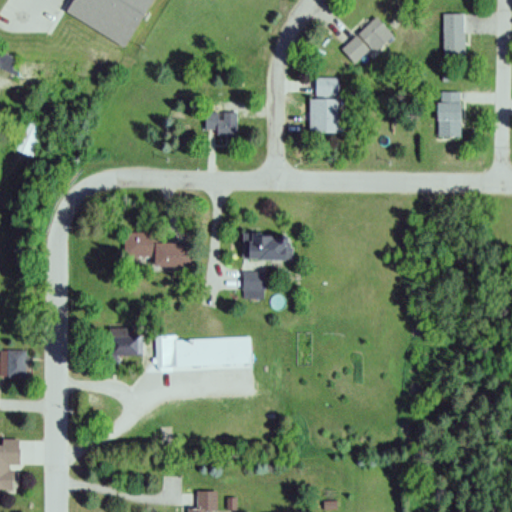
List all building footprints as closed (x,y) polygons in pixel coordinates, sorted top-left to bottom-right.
[(68,0),(61,11),(118,48),(148,0),(68,0)] [(464,13),(442,13),(442,57),(464,57),(464,13)] [(375,53),(393,35),(375,17),(341,50),(355,64),(370,49),(375,53)] [(15,63),(0,51),(0,50),(0,67),(7,73),(15,63)] [(90,86),(90,63),(17,63),(17,86),(90,86)] [(309,98),(308,133),(338,133),(339,78),(314,77),(314,98),(309,98)] [(436,137),(459,137),(459,92),(436,92),(436,137)] [(204,133),(236,133),(236,112),(204,112),(204,133)] [(10,149),(34,158),(47,127),(23,117),(10,149)] [(153,266),(191,266),(192,242),(153,242),(153,232),(123,232),(123,255),(153,255),(153,266)] [(244,260),(290,260),(291,234),(244,234),(244,260)] [(107,359),(140,359),(140,328),(107,328),(107,359)] [(250,338),(177,340),(177,335),(157,336),(158,368),(250,365),(250,338)] [(0,376),(26,376),(26,350),(0,350),(0,376)] [(17,465),(17,440),(0,440),(0,445),(0,444),(0,490),(11,491),(11,465),(17,465)] [(186,509),(185,511),(215,511),(216,492),(197,491),(196,509),(186,509)]
